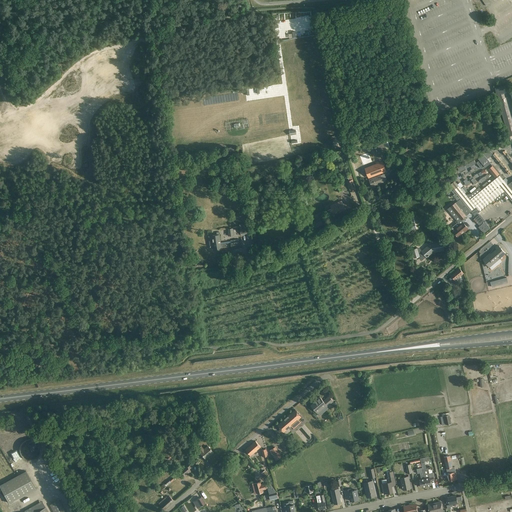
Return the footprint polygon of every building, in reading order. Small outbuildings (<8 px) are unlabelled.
[(377,147),(378,150),(380,153),(387,150),(386,148),(384,143),(377,146),(377,147)] [(472,157),(453,166),(458,175),(476,167),(474,163),(470,165),(470,163),(475,161),(477,165),(486,161),(483,155),(489,153),(487,149),(474,154),(476,158),(473,159),(472,157)] [(365,168),(368,178),(386,171),(383,161),(365,168)] [(485,165),(488,175),(495,172),(492,163),(485,165)] [(349,180),(347,181),(348,187),(350,191),(356,189),(351,174),(347,176),(349,180)] [(383,182),(380,175),(369,179),(372,186),(376,184),(377,185),(383,182)] [(511,180),(510,183),(507,185),(500,175),(498,177),(470,199),(455,181),(449,185),(450,186),(453,189),(456,193),(458,196),(470,210),(475,206),(479,211),(495,199),(497,202),(507,194),(511,200),(511,180)] [(463,184),(468,180),(465,175),(459,179),(463,184)] [(345,209),(343,204),(341,200),(330,206),(331,207),(331,209),(327,211),(331,217),(335,215),(335,214),(345,209)] [(466,216),(455,203),(450,207),(453,211),(458,216),(456,218),(459,222),(451,228),(455,233),(458,237),(468,228),(463,222),(461,220),(466,216)] [(494,211),(489,214),(494,220),(498,217),(494,211)] [(409,224),(404,226),(406,231),(407,234),(414,232),(413,228),(416,227),(413,218),(408,219),(409,224)] [(477,223),(480,226),(479,227),(478,227),(484,234),(490,228),(487,224),(482,218),(478,222),(477,223)] [(315,231),(325,226),(322,220),(316,223),(315,221),(312,223),(315,231)] [(221,247),(231,246),(231,248),(243,246),(242,240),(239,241),(239,239),(230,240),(230,241),(221,242),(219,234),(217,235),(208,236),(209,246),(214,246),(214,250),(221,249),(221,247)] [(444,249),(443,245),(443,242),(430,244),(422,252),(420,249),(417,249),(417,248),(412,250),(414,258),(419,256),(420,258),(424,257),(424,258),(426,256),(427,257),(433,252),(434,251),(444,249)] [(488,255),(483,259),(492,270),(502,261),(499,258),(505,253),(498,245),(496,248),(497,249),(489,256),(488,255)] [(452,276),(449,279),(454,285),(462,279),(459,276),(461,275),(464,273),(460,269),(451,275),(452,276)] [(492,287),(508,283),(506,277),(490,282),(492,287)] [(311,405),(317,413),(326,405),(327,406),(333,401),(329,396),(323,401),(320,397),(316,400),(317,401),(312,406),(311,405)] [(301,417),(299,414),(295,410),(278,425),(284,432),(301,417)] [(452,423),(450,415),(440,417),(442,425),(452,423)] [(301,438),(304,436),(296,427),(293,430),(301,438)] [(24,439),(23,449),(33,450),(33,440),(24,439)] [(256,441),(246,450),(251,455),(261,447),(256,441)] [(200,453),(202,455),(205,459),(213,452),(208,446),(204,449),(201,446),(197,449),(201,452),(200,453)] [(279,452),(273,455),(276,461),(282,457),(279,452)] [(447,469),(444,469),(445,478),(448,477),(449,478),(449,481),(457,479),(455,467),(453,467),(450,456),(449,456),(444,457),(447,469)] [(185,476),(188,473),(190,471),(189,469),(193,465),(189,461),(178,469),(181,473),(185,476)] [(421,487),(426,486),(423,469),(422,468),(417,469),(418,473),(420,473),(421,479),(419,479),(420,480),(416,480),(417,484),(420,483),(421,487)] [(430,477),(428,468),(423,469),(426,486),(432,484),(431,481),(435,480),(434,477),(430,477)] [(24,470),(1,483),(10,499),(33,486),(24,470)] [(387,479),(382,480),(382,484),(383,489),(384,494),(393,492),(392,486),(395,485),(394,480),(394,477),(392,471),(389,472),(390,478),(391,482),(387,482),(387,479)] [(159,488),(161,490),(171,482),(176,478),(174,476),(170,480),(169,479),(167,481),(165,480),(163,482),(164,483),(163,484),(160,486),(159,488)] [(402,485),(403,490),(411,488),(409,476),(400,478),(401,482),(400,482),(401,484),(401,485),(402,485)] [(254,483),(257,494),(263,492),(263,490),(268,489),(266,483),(261,484),(260,481),(254,483)] [(364,483),(366,492),(367,497),(375,495),(374,489),(373,481),(364,483)] [(270,484),(267,486),(269,494),(276,492),(270,484)] [(331,490),(333,499),(334,504),(337,503),(337,504),(338,504),(338,503),(341,503),(339,494),(340,494),(339,488),(331,490)] [(351,489),(348,489),(345,490),(345,494),(346,499),(350,498),(351,501),(359,499),(358,494),(357,490),(352,491),(351,489)] [(324,498),(324,494),(316,496),(319,509),(326,507),(325,503),(325,502),(324,498)] [(449,505),(447,505),(448,509),(451,508),(451,507),(453,506),(452,504),(453,504),(458,503),(457,501),(462,500),(462,501),(461,496),(456,497),(456,495),(448,497),(449,502),(449,505)] [(160,505),(161,506),(164,510),(174,501),(171,497),(169,496),(167,498),(166,497),(158,503),(160,505)] [(50,505),(53,511),(65,511),(66,510),(65,507),(63,507),(59,500),(50,505)] [(145,511),(154,505),(150,500),(137,511),(145,511)] [(289,502),(283,504),(284,506),(285,511),(288,510),(288,511),(295,511),(295,509),(294,504),(293,500),(289,501),(289,502)] [(24,511),(48,511),(42,501),(24,511)] [(436,504),(428,505),(429,511),(439,511),(443,511),(441,502),(436,503),(436,504)]
